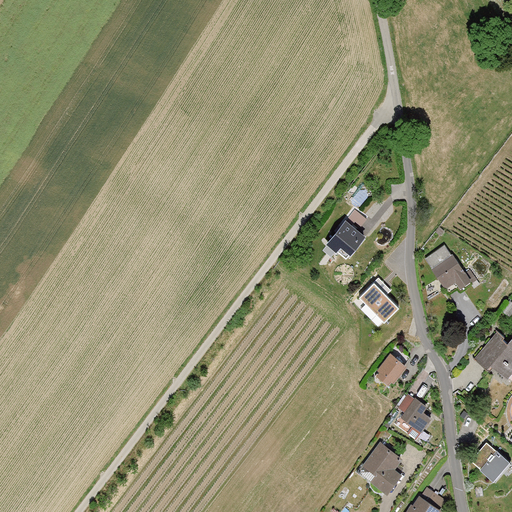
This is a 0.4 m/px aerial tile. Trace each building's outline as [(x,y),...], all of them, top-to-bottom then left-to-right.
[(367,236),(346,220),(329,242),(350,258),(367,236)] [(448,243),(426,259),(449,290),(458,283),(463,289),(476,280),(448,243)] [(377,277),(360,294),(384,320),(402,304),(377,277)] [(495,369),(511,383),(511,381),(511,343),(499,332),(477,357),(493,371),(495,369)] [(412,366),(396,352),(377,374),(394,388),(412,366)] [(433,406),(414,392),(398,413),(426,434),(436,420),(427,413),(433,406)] [(407,457),(383,440),(365,464),(378,474),(373,482),(391,495),(407,473),(399,467),(407,457)] [(485,463),(481,468),(499,483),(511,467),(511,458),(492,443),(479,458),(485,463)] [(447,511),(420,494),(407,511),(447,511)]
